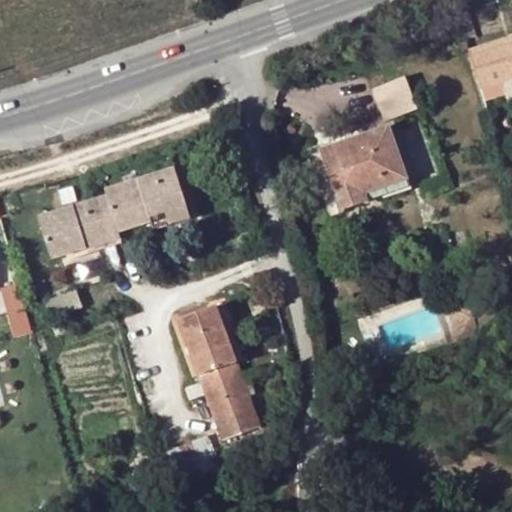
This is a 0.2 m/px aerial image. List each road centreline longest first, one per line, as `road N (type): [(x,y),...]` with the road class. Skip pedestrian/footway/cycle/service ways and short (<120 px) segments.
road 1 (residential): [(229,40),(318,424),(306,492),(319,511)]
road 2 (unknown): [(279,257),(161,306),(156,332),(186,437)]
road 3 (unknown): [(238,80),(303,110),(361,92),(388,98),(417,175)]
road 4 (secondary): [(0,116),(229,40)]
road 5 (secondary): [(229,40),(346,0)]
